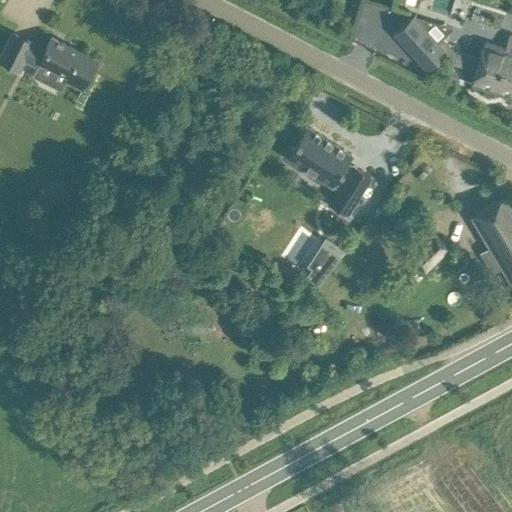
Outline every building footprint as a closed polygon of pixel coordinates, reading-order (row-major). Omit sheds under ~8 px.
[(414,14),(394,32),(427,68),(445,52),(446,51),(437,41),(414,14)] [(66,79),(82,87),(96,59),(51,36),(45,48),(13,32),(0,56),(0,59),(19,69),(25,57),(38,64),(40,60),(68,74),(66,79)] [(446,51),(445,52),(456,63),(475,69),(471,83),(511,95),(511,34),(510,34),(505,48),(484,41),(479,59),(455,51),(442,37),(437,41),(446,51)] [(352,153),(306,125),(287,154),(333,183),(334,181),(340,186),(330,201),(347,213),(371,175),(354,164),(352,168),(345,164),(352,153)] [(511,208),(504,195),(471,215),(489,245),(492,250),(498,260),(502,266),(511,283),(511,208)] [(427,271),(451,249),(431,228),(408,250),(427,271)] [(313,265),(307,274),(319,282),(326,274),(313,265)]
